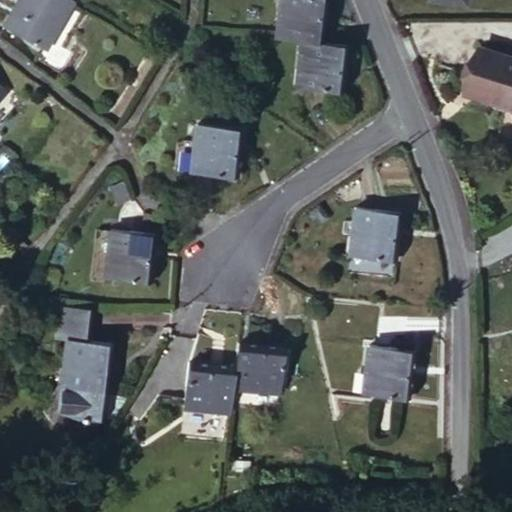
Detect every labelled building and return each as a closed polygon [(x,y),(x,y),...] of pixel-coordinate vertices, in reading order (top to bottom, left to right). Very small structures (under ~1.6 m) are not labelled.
[(56,40),(78,0),(19,0),(10,16),(35,28),(56,40)] [(280,0),(277,23),(302,26),(311,27),(325,29),(328,0),(280,0)] [(341,82),(348,32),(325,29),(311,27),(302,26),(295,75),(341,82)] [(511,59),(487,49),(470,90),(511,106),(511,59)] [(0,82),(9,72),(0,64),(0,82)] [(194,124),(188,170),(231,177),(238,130),(194,124)] [(357,204),(351,250),(401,255),(406,211),(357,204)] [(103,229),(97,278),(144,283),(149,234),(103,229)] [(91,294),(60,291),(56,321),(66,323),(87,325),(91,294)] [(66,323),(60,370),(57,395),(85,403),(85,400),(103,402),(107,375),(112,328),(87,325),(66,323)] [(289,340),(240,332),(237,358),(233,382),(284,388),(289,340)] [(366,340),(359,388),(406,395),(413,348),(366,340)] [(185,398),(230,404),(232,392),(233,382),(237,358),(191,352),(185,398)]
